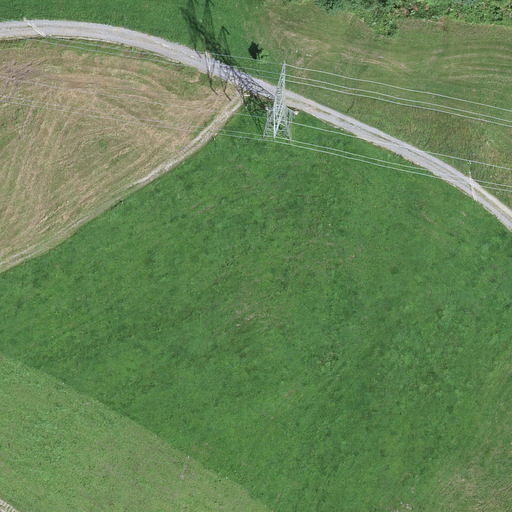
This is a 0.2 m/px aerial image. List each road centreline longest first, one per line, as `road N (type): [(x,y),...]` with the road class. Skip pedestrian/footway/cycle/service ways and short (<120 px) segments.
road 1 (track): [(511,217),(432,162),(195,57),(132,36),(64,27),(0,31)]
road 2 (track): [(253,87),(196,147),(0,269)]
